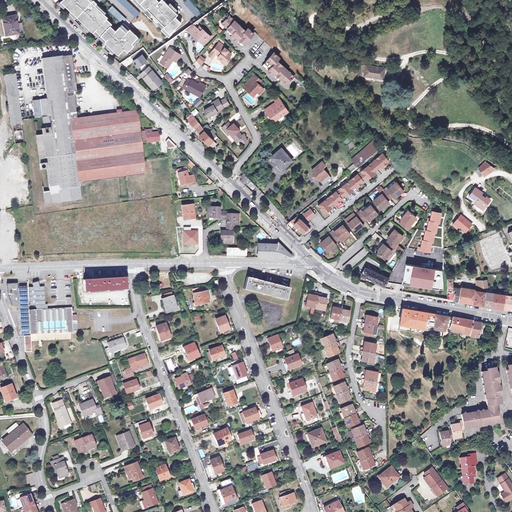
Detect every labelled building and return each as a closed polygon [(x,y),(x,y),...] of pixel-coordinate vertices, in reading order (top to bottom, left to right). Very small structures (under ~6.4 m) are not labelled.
[(60,0),(59,1),(92,32),(95,30),(100,35),(109,25),(111,23),(106,18),(107,16),(94,4),(96,2),(93,0),(60,0)] [(125,0),(117,0),(135,16),(138,13),(125,0)] [(140,0),(139,2),(145,8),(145,7),(151,13),(150,14),(156,21),(158,19),(163,25),(162,26),(169,33),(180,22),(174,16),(177,13),(163,0),(140,0)] [(189,0),(184,0),(182,1),(196,16),(200,12),(189,0)] [(111,5),(107,9),(121,22),(125,18),(111,5)] [(233,16),(232,15),(231,14),(229,16),(222,24),(227,29),(228,28),(233,33),(233,34),(238,39),(236,42),(241,47),(254,35),(248,29),(245,32),(231,18),(233,16)] [(19,34),(17,25),(15,25),(14,17),(3,19),(6,36),(19,34)] [(115,30),(109,25),(100,35),(105,40),(104,41),(106,44),(117,54),(123,48),(127,51),(133,45),(131,43),(137,36),(122,22),(115,30)] [(187,31),(190,34),(196,29),(193,26),(187,31)] [(210,38),(202,30),(200,32),(196,28),(196,29),(190,34),(194,38),(195,37),(203,45),(210,38)] [(225,31),(236,42),(238,39),(233,34),(227,29),(225,31)] [(210,47),(212,49),(218,42),(216,40),(210,47)] [(217,45),(211,51),(215,54),(218,57),(217,58),(221,61),(220,62),(224,65),(230,59),(228,58),(230,55),(227,52),(228,51),(224,48),(223,49),(221,47),(220,48),(217,45)] [(167,69),(172,62),(170,61),(171,59),(173,60),(175,62),(179,55),(169,48),(159,63),(167,69)] [(137,52),(131,56),(133,60),(133,61),(137,68),(146,62),(142,55),(140,56),(137,52)] [(261,67),(267,72),(269,70),(281,80),(286,85),(294,78),(277,62),(279,60),(273,54),(261,67)] [(152,133),(151,129),(140,130),(138,115),(138,111),(77,119),(74,93),(76,92),(74,71),(72,56),(42,60),(47,99),(33,101),(35,118),(42,117),(44,128),(42,129),(43,134),(36,135),(41,170),(47,169),(49,186),(43,187),(45,204),(81,199),(79,187),(85,186),(85,182),(145,174),(143,159),(142,152),(141,143),(151,141),(151,140),(155,139),(155,141),(160,140),(159,132),(152,133)] [(363,79),(383,83),(386,69),(371,65),(366,66),(363,79)] [(140,75),(148,85),(149,84),(154,90),(161,83),(149,68),(140,75)] [(278,83),(281,80),(269,70),(267,72),(278,83)] [(5,76),(11,126),(13,126),(15,144),(25,143),(22,119),(16,75),(5,76)] [(253,75),(247,82),(250,85),(246,89),(253,96),(256,93),(258,94),(262,90),(257,84),(260,82),(253,75)] [(205,89),(198,85),(191,81),(190,82),(187,80),(186,82),(184,86),(181,84),(180,85),(183,87),(183,88),(200,98),(205,89)] [(242,87),(245,90),(246,89),(250,85),(247,82),(242,87)] [(219,101),(212,105),(214,107),(204,113),(208,119),(230,107),(226,100),(220,104),(219,101)] [(194,106),(197,109),(203,104),(200,101),(194,106)] [(270,108),(272,111),(267,115),(270,119),(274,120),(275,122),(288,113),(280,101),(276,104),(270,108)] [(205,132),(204,131),(195,119),(190,124),(201,135),(205,132)] [(230,135),(238,143),(240,142),(243,146),(247,142),(244,135),(242,137),(239,135),(238,133),(239,131),(237,129),(238,128),(235,124),(231,127),(228,124),(221,130),(228,137),(229,136),(230,135)] [(208,135),(205,132),(201,135),(200,137),(208,146),(209,145),(213,142),(214,141),(212,140),(208,135)] [(237,144),(238,143),(230,135),(229,136),(237,144)] [(167,140),(168,148),(176,147),(168,139),(167,140)] [(351,160),(354,163),(371,150),(374,154),(381,149),(375,140),(351,160)] [(271,158),(275,163),(277,162),(283,169),(291,161),(280,149),(271,158)] [(358,167),(374,154),(371,150),(354,163),(358,168),(358,167)] [(383,154),(372,163),(377,169),(381,166),(382,168),(390,162),(383,154)] [(325,166),(322,161),(311,170),(314,173),(312,175),(317,179),(318,178),(323,184),(330,178),(322,168),(325,166)] [(485,162),(478,169),(481,172),(483,175),(494,169),(485,162)] [(352,172),(358,168),(354,163),(348,168),(352,172)] [(372,163),(361,171),(367,178),(368,179),(375,173),(374,172),(377,169),(372,163)] [(186,176),(185,171),(176,173),(179,185),(186,183),(189,182),(190,185),(194,183),(192,175),(188,176),(186,176)] [(361,171),(351,180),(356,186),(357,188),(364,182),(363,181),(367,178),(361,171)] [(351,180),(340,189),(345,195),(346,197),(353,191),(352,189),(356,186),(351,180)] [(386,188),(387,188),(388,190),(396,183),(394,181),(386,188)] [(384,190),(388,197),(391,194),(393,197),(394,198),(403,191),(396,183),(388,190),(387,188),(384,190)] [(474,204),(479,207),(480,206),(484,209),(490,200),(485,197),(485,198),(480,195),(482,193),(475,188),(468,198),(475,202),(474,204)] [(340,189),(329,197),(334,204),(335,205),(343,199),(341,198),(345,195),(340,189)] [(369,196),(372,200),(380,194),(378,190),(369,196)] [(388,197),(384,190),(381,193),(382,194),(373,201),(380,210),(388,203),(387,201),(385,199),(388,197)] [(329,197),(318,206),(324,214),(332,208),(330,206),(334,204),(329,197)] [(181,206),(183,218),(194,217),(193,205),(181,206)] [(358,213),(363,219),(366,217),(368,220),(369,221),(377,214),(371,206),(362,213),(361,211),(358,213)] [(227,220),(226,224),(234,225),(238,225),(239,215),(227,214),(227,213),(219,212),(220,208),(208,207),(207,217),(219,218),(219,220),(227,220)] [(310,209),(304,214),(308,220),(315,215),(311,210),(310,209)] [(443,212),(432,210),(430,221),(439,222),(441,222),(443,212)] [(401,220),(402,221),(405,223),(402,226),(409,231),(411,228),(409,226),(416,218),(408,211),(401,220)] [(363,219),(358,213),(355,216),(354,214),(345,220),(355,232),(363,225),(362,224),(360,221),(363,219)] [(461,215),(452,225),(457,229),(459,226),(466,232),(472,225),(461,215)] [(291,221),(305,235),(310,230),(297,216),(291,221)] [(430,221),(429,221),(427,231),(436,233),(438,233),(439,222),(430,221)] [(331,233),(335,240),(338,238),(340,240),(341,241),(349,234),(343,226),(334,233),(333,231),(331,233)] [(234,233),(234,228),(226,228),(226,232),(222,232),(222,243),(231,244),(232,232),(234,233)] [(389,245),(395,249),(398,246),(396,245),(403,237),(395,230),(388,239),(389,240),(392,242),(389,245)] [(427,231),(425,231),(424,242),(432,243),(434,243),(436,233),(427,231)] [(335,240),(331,233),(328,236),(329,237),(320,244),(327,252),(336,245),(335,244),(333,242),(335,240)] [(424,242),(421,241),(420,252),(430,254),(432,243),(424,242)] [(276,248),(268,246),(268,245),(258,245),(258,258),(289,259),(290,257),(290,256),(277,244),(276,248)] [(395,249),(389,245),(387,247),(384,245),(383,244),(376,253),(387,262),(394,254),(393,252),(395,249)] [(395,249),(397,251),(402,255),(405,251),(401,249),(398,246),(395,249)] [(343,267),(347,273),(370,254),(365,248),(343,267)] [(406,264),(402,285),(404,285),(434,291),(444,291),(444,284),(442,270),(406,264)] [(362,276),(376,282),(380,284),(385,286),(387,283),(389,279),(365,268),(362,276)] [(83,290),(126,288),(125,277),(115,277),(111,278),(97,278),(93,278),(83,279),(83,290)] [(243,290),(285,300),(288,288),(287,287),(282,286),(258,281),(257,281),(246,278),(243,290)] [(452,300),(458,301),(460,288),(452,287),(452,279),(446,278),(446,291),(452,292),(452,300)] [(73,329),(77,329),(76,314),(73,314),(72,306),(51,307),(48,307),(48,303),(46,303),(46,285),(39,285),(39,284),(39,283),(39,281),(38,279),(34,280),(34,285),(30,285),(31,304),(37,304),(38,308),(31,308),(32,332),(39,332),(44,332),(45,332),(50,331),(51,331),(56,331),(57,331),(62,331),(63,331),(68,331),(73,331),(73,329)] [(17,304),(19,304),(18,281),(7,282),(8,291),(12,299),(12,304),(17,304)] [(494,307),(503,309),(505,295),(507,295),(508,292),(503,291),(503,290),(502,282),(499,283),(499,286),(498,286),(496,294),(495,294),(493,307),(494,307)] [(476,291),(460,288),(458,301),(467,302),(469,303),(474,304),(476,291)] [(202,292),(201,289),(193,291),(194,294),(193,294),(195,304),(208,301),(206,292),(202,292)] [(482,304),(484,292),(476,291),(474,304),(480,305),(482,305),(482,304)] [(320,298),(320,296),(317,295),(317,294),(313,293),(312,296),(307,294),(304,306),(314,308),(313,309),(322,311),(325,299),(320,298)] [(493,307),(495,294),(489,293),(486,293),(484,303),(485,304),(485,306),(486,306),(493,307)] [(510,310),(511,310),(511,296),(507,295),(505,295),(503,309),(505,309),(510,310)] [(162,300),(167,312),(177,308),(172,296),(165,298),(162,300)] [(337,320),(345,322),(348,310),(343,309),(344,307),(340,306),(340,305),(337,304),(336,307),(331,305),(329,317),(337,319),(337,320)] [(449,328),(450,323),(451,318),(446,317),(428,314),(406,310),(401,309),(399,324),(427,329),(428,326),(432,327),(432,329),(443,331),(444,327),(449,328)] [(213,319),(218,331),(227,328),(222,315),(213,319)] [(366,316),(364,320),(362,320),(361,323),(362,324),(361,327),(364,328),(362,333),(374,336),(376,327),(375,327),(377,319),(366,316)] [(449,329),(469,335),(471,321),(462,320),(451,318),(450,323),(449,328),(449,329)] [(156,324),(161,338),(171,335),(166,321),(156,324)] [(475,322),(471,321),(469,335),(468,337),(471,337),(471,336),(477,337),(480,323),(475,322)] [(266,339),(268,344),(270,343),(273,351),(283,347),(282,344),(280,344),(277,335),(266,339)] [(124,336),(120,338),(120,339),(112,342),(111,341),(108,342),(110,346),(106,347),(108,353),(112,352),(111,350),(120,347),(121,348),(127,346),(124,336)] [(322,341),(326,350),(325,350),(328,359),(339,355),(337,350),(340,349),(338,345),(339,344),(338,341),(335,342),(333,337),(322,341)] [(184,346),(189,359),(198,355),(193,342),(184,346)] [(364,342),(363,348),(360,347),(359,351),(360,351),(359,355),(361,356),(360,361),(371,364),(374,355),(373,354),(375,345),(364,342)] [(207,349),(210,358),(223,354),(220,344),(207,349)] [(139,354),(139,355),(130,358),(130,357),(128,358),(131,366),(140,363),(140,364),(147,361),(143,352),(139,354)] [(285,360),(289,370),(301,365),(297,355),(285,360)] [(233,373),(235,377),(245,373),(241,366),(243,365),(241,360),(240,361),(226,366),(229,374),(233,373)] [(327,365),(331,373),(330,374),(333,382),(344,377),(342,373),(344,372),(343,369),(344,368),(342,364),(340,365),(338,361),(327,365)] [(131,367),(124,370),(127,377),(134,374),(132,369),(131,367)] [(497,388),(495,378),(493,378),(493,375),(495,375),(493,367),(485,368),(485,370),(480,371),(485,405),(494,403),(499,403),(497,391),(495,392),(495,389),(497,388)] [(366,370),(364,376),(362,375),(361,379),(362,379),(361,383),(363,384),(362,389),(373,392),(375,383),(374,383),(377,373),(366,370)] [(181,373),(183,377),(176,380),(179,387),(183,386),(182,384),(186,383),(187,384),(191,382),(186,371),(181,373)] [(98,379),(100,387),(102,386),(104,394),(110,392),(111,393),(115,391),(109,375),(98,379)] [(124,384),(127,393),(139,389),(136,379),(124,384)] [(288,384),(289,388),(291,388),(293,395),(304,391),(300,379),(288,384)] [(334,387),(337,395),(335,395),(339,403),(349,399),(348,395),(350,394),(348,390),(349,390),(348,387),(346,388),(344,383),(334,387)] [(1,388),(6,400),(17,396),(11,384),(1,388)] [(203,392),(202,391),(196,393),(200,403),(214,397),(211,389),(203,392)] [(223,393),(228,405),(237,401),(232,389),(223,393)] [(146,398),(149,407),(162,403),(158,394),(146,398)] [(102,411),(100,404),(95,406),(92,398),(79,403),(84,415),(95,410),(97,414),(102,411)] [(52,403),(54,409),(64,405),(62,399),(52,403)] [(299,406),(301,412),(300,413),(299,414),(298,416),(298,418),(299,420),(299,421),(300,422),(301,421),(302,424),(310,421),(309,419),(315,417),(311,402),(299,406)] [(341,409),(344,417),(343,418),(346,426),(357,422),(355,417),(358,416),(356,412),(357,412),(355,409),(354,410),(351,404),(341,409)] [(54,409),(61,426),(71,422),(64,405),(54,409)] [(486,409),(474,411),(474,412),(470,413),(470,412),(460,413),(461,420),(457,421),(457,422),(453,423),(453,425),(449,426),(450,430),(446,430),(447,432),(442,433),(442,431),(438,431),(440,445),(444,444),(444,442),(448,441),(448,440),(452,439),(451,438),(451,436),(455,435),(455,437),(459,436),(458,429),(462,428),(462,427),(463,426),(487,423),(486,421),(491,421),(491,422),(496,421),(497,421),(495,411),(493,411),(492,408),(491,408),(490,406),(485,406),(486,409)] [(241,412),(245,423),(257,418),(253,407),(241,412)] [(192,418),(195,428),(208,423),(205,414),(192,418)] [(20,427),(16,422),(7,430),(11,435),(4,440),(12,450),(16,446),(15,445),(17,443),(19,445),(32,434),(24,424),(20,427)] [(143,424),(139,425),(144,437),(152,434),(149,426),(151,426),(149,422),(143,424)] [(352,430),(355,438),(354,439),(358,448),(369,443),(367,438),(369,437),(368,433),(369,433),(367,429),(365,430),(363,425),(352,430)] [(214,433),(218,444),(231,439),(226,428),(214,433)] [(239,433),(242,443),(249,440),(248,439),(254,437),(251,428),(239,433)] [(319,429),(308,433),(310,440),(309,441),(311,446),(324,441),(319,429)] [(119,434),(122,441),(119,442),(122,449),(135,444),(129,430),(119,434)] [(87,446),(95,443),(91,433),(74,440),(79,451),(88,448),(87,446)] [(165,440),(169,452),(178,449),(175,442),(177,442),(175,437),(165,440)] [(356,452),(360,460),(359,461),(362,470),(375,465),(372,459),(375,458),(373,455),(371,451),(369,452),(367,447),(356,452)] [(259,454),(260,455),(257,456),(260,462),(262,461),(263,462),(275,458),(272,449),(259,454)] [(339,451),(325,456),(326,459),(323,460),(326,469),(343,462),(339,451)] [(467,453),(468,455),(470,465),(472,465),(477,464),(476,452),(467,453)] [(210,458),(215,472),(224,469),(219,455),(210,458)] [(468,455),(459,456),(461,466),(470,465),(468,455)] [(66,460),(65,456),(51,461),(53,466),(55,465),(60,477),(70,474),(65,460),(66,460)] [(125,466),(130,478),(134,477),(136,481),(143,478),(141,473),(140,470),(138,462),(125,466)] [(156,467),(161,480),(169,477),(166,469),(168,469),(166,464),(156,467)] [(470,465),(461,466),(463,483),(473,482),(471,473),(473,473),(472,465),(470,465)] [(378,476),(386,486),(398,476),(390,466),(378,476)] [(424,473),(427,476),(434,470),(432,467),(424,473)] [(427,476),(425,477),(433,487),(431,488),(434,491),(436,490),(439,494),(447,488),(434,470),(427,476)] [(261,474),(266,487),(275,484),(270,471),(261,474)] [(505,501),(511,497),(511,485),(504,473),(496,478),(503,488),(504,487),(505,488),(504,489),(505,491),(506,493),(502,496),(505,501)] [(221,481),(223,488),(218,490),(224,503),(239,498),(230,477),(221,481)] [(425,477),(424,478),(431,488),(433,487),(425,477)] [(182,489),(184,494),(196,489),(193,481),(191,482),(190,478),(180,482),(182,489)] [(142,489),(146,499),(148,506),(158,502),(152,485),(142,489)] [(296,501),(293,493),(286,495),(286,494),(290,493),(290,490),(279,494),(280,497),(279,498),(282,505),(282,506),(288,504),(289,504),(296,501)] [(31,493),(20,497),(24,507),(34,504),(33,500),(34,500),(33,499),(31,493)] [(265,511),(265,509),(263,510),(260,500),(259,500),(258,497),(252,500),(253,503),(252,503),(255,511),(265,511)] [(62,503),(63,506),(65,507),(67,511),(79,511),(77,506),(78,504),(75,498),(62,503)] [(94,506),(96,511),(106,511),(101,498),(91,501),(93,506),(94,506)] [(390,506),(392,511),(411,511),(409,508),(406,503),(404,498),(399,501),(396,503),(390,506)] [(342,511),(336,500),(326,505),(328,508),(325,510),(326,511),(342,511)] [(465,508),(462,502),(453,509),(454,511),(470,511),(467,507),(465,508)]
